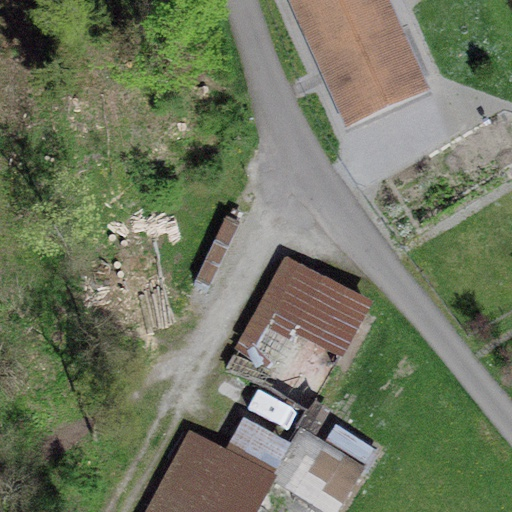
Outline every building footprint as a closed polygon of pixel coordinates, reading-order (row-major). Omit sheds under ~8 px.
[(350,0),(297,0),(307,20),(350,0)] [(285,38),(333,150),(395,123),(347,11),(285,38)] [(377,313),(289,266),(232,373),(320,420),(377,313)] [(264,511),(279,484),(192,440),(155,511),(264,511)] [(350,460),(301,459),(300,504),(349,505),(350,460)]
